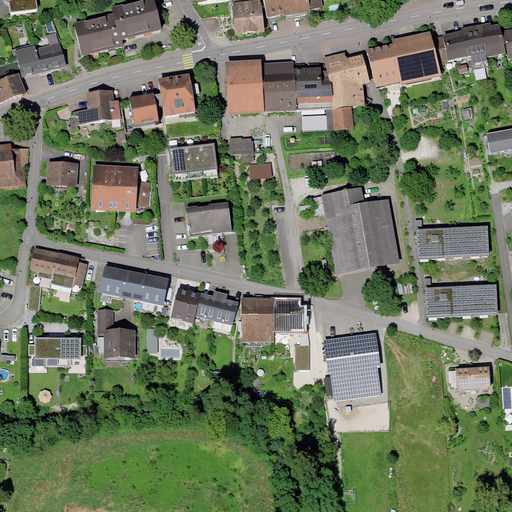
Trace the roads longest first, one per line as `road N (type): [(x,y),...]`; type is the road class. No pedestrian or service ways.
road 1 (residential): [(511,356),(302,297),(26,238)]
road 2 (secondary): [(511,1),(210,56)]
road 3 (secondary): [(210,56),(40,101)]
road 4 (residential): [(26,238),(40,101)]
